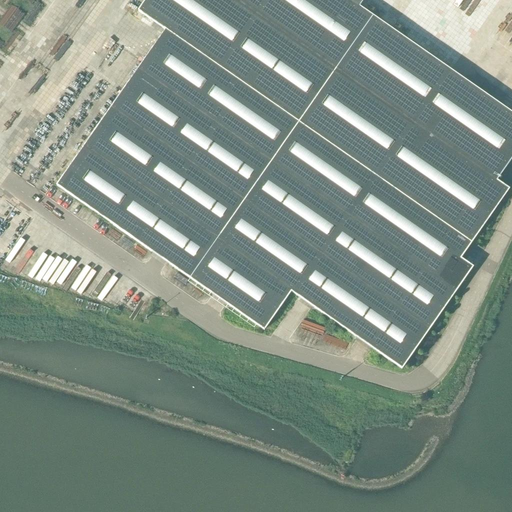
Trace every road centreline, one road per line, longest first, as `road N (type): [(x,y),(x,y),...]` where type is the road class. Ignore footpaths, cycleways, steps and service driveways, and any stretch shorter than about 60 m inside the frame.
road 1 (unknown): [(269,345),(367,214),(479,282)]
road 2 (unknown): [(202,318),(303,182),(296,167),(246,136)]
road 3 (unknown): [(146,279),(246,136)]
road 4 (unknown): [(246,136),(343,0)]
